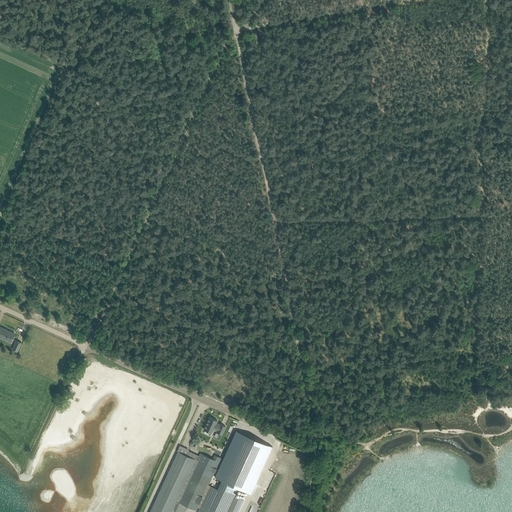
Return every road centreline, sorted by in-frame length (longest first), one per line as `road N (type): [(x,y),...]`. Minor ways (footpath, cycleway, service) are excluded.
road 1 (track): [(227,0),(314,433)]
road 2 (track): [(234,30),(86,346)]
road 3 (track): [(485,0),(478,215)]
road 4 (track): [(273,221),(478,215)]
road 5 (track): [(314,433),(365,444),(404,429),(489,435),(511,426)]
road 6 (track): [(86,346),(261,425)]
road 7 (track): [(234,30),(404,0)]
road 8 (track): [(30,465),(86,346)]
